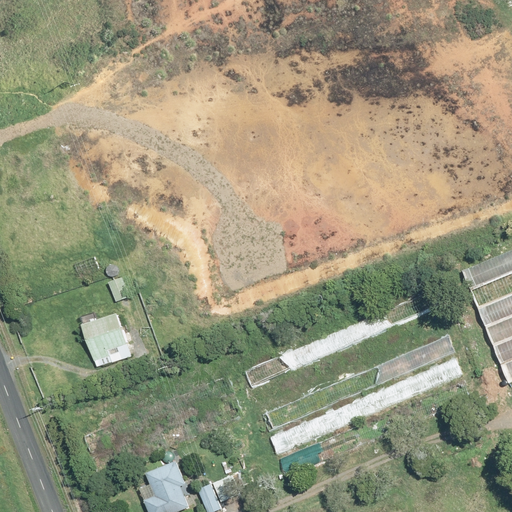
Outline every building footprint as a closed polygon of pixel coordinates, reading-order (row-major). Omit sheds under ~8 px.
[(104,270),(104,271),(105,273),(106,275),(106,276),(107,276),(108,277),(110,277),(111,278),(112,278),(113,277),(115,277),(116,276),(117,276),(118,275),(118,274),(119,272),(119,271),(119,270),(119,269),(119,267),(118,266),(117,265),(117,264),(115,264),(114,263),(113,263),(112,263),(111,263),(109,263),(108,263),(107,264),(106,265),(105,266),(105,267),(104,268),(104,270)] [(120,276),(106,282),(114,301),(127,296),(120,276)] [(80,316),(82,323),(79,324),(95,367),(132,353),(118,314),(114,315),(113,312),(94,319),(92,312),(80,316)] [(183,494),(187,492),(174,459),(143,471),(148,483),(137,488),(141,498),(146,511),(174,511),(188,507),(183,494)] [(232,474),(212,482),(220,502),(240,493),(232,474)] [(210,483),(196,488),(205,511),(210,511),(220,508),(210,483)]
